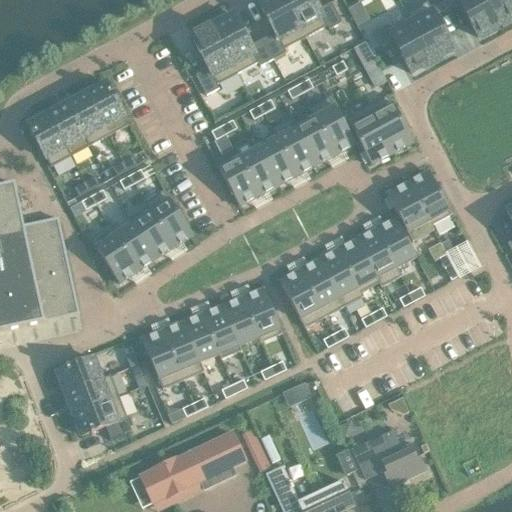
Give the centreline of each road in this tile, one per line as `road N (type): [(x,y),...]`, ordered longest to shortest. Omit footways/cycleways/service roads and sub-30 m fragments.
road 1 (residential): [(511,43),(406,99),(464,215)]
road 2 (residential): [(0,137),(33,92),(201,0)]
